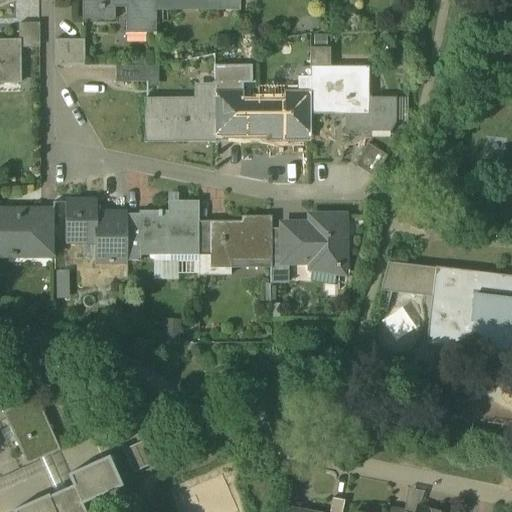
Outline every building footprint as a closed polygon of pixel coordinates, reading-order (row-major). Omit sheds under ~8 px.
[(82,0),(82,21),(114,21),(114,8),(126,8),(126,35),(153,35),(153,37),(155,37),(156,11),(156,2),(141,1),(140,0),(82,0)] [(155,0),(156,2),(156,11),(239,12),(239,0),(155,0)] [(39,25),(19,25),(19,42),(20,49),(39,49),(39,25)] [(84,41),(55,41),(55,67),(84,67),(84,41)] [(20,49),(19,42),(0,42),(0,84),(20,84),(20,49)] [(369,68),(329,68),(329,48),(310,48),(310,94),(310,115),(344,115),(344,133),(371,134),(371,124),(396,124),(396,99),(368,99),(369,68)] [(251,66),(214,67),(214,94),(242,94),(242,84),(252,84),(251,66)] [(148,67),(116,67),(116,84),(148,83),(148,67)] [(242,102),(242,94),(214,94),(214,102),(214,113),(230,113),(230,118),(241,118),(241,102),(242,102)] [(242,102),(241,102),(241,118),(241,137),(271,137),(271,129),(310,129),(310,115),(310,94),(284,94),(284,102),(242,102)] [(214,102),(146,102),(146,139),(186,139),(186,141),(214,141),(214,136),(214,113),(214,102)] [(230,113),(214,113),(214,136),(230,136),(230,118),(230,113)] [(387,157),(368,145),(355,166),(374,178),(387,157)] [(169,212),(139,212),(139,215),(139,253),(139,257),(199,256),(198,223),(198,202),(169,202),(169,212)] [(126,216),(97,216),(97,204),(67,204),(67,243),(96,243),(96,263),(126,262),(126,253),(126,216)] [(54,214),(0,214),(0,258),(55,258),(54,214)] [(139,253),(139,215),(126,216),(126,253),(139,253)] [(270,218),(240,218),(240,223),(210,223),(210,256),(199,256),(199,276),(229,276),(229,262),(271,261),(271,257),(271,230),(270,218)] [(324,218),(324,226),(282,226),(282,230),(283,257),(283,263),(286,263),(311,263),(311,272),(312,273),(312,268),(335,268),(335,276),(339,277),(339,268),(344,268),(344,218),(324,218)] [(210,223),(198,223),(199,256),(210,256),(210,223)] [(282,230),(271,230),(271,257),(283,257),(282,230)] [(283,257),(271,257),(271,261),(271,285),(286,284),(286,263),(283,263),(283,257)] [(511,277),(435,269),(426,346),(511,356),(511,277)] [(58,363),(0,389),(0,407),(1,409),(65,379),(58,363)] [(34,401),(3,415),(26,465),(49,455),(58,452),(34,401)] [(89,433),(80,412),(69,417),(78,438),(89,433)] [(146,441),(123,451),(133,474),(156,464),(146,441)] [(39,463),(0,480),(0,493),(44,474),(54,496),(65,491),(49,455),(38,460),(39,463)] [(54,496),(47,499),(46,497),(13,511),(82,511),(80,506),(122,488),(108,458),(67,476),(72,488),(54,496)]
